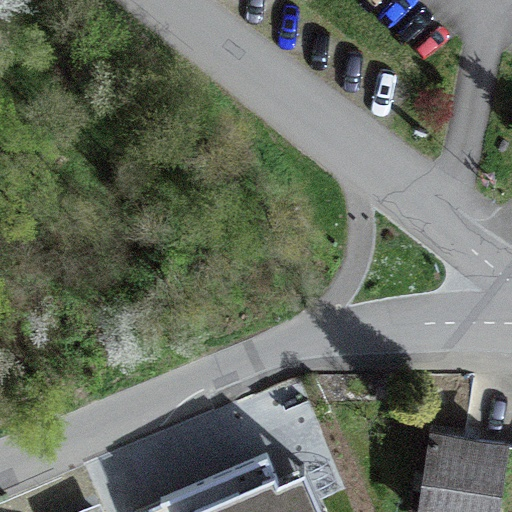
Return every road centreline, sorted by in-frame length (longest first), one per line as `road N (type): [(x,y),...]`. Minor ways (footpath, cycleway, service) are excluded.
road 1 (residential): [(0,464),(319,334)]
road 2 (residential): [(355,152),(166,0)]
road 3 (residential): [(511,277),(355,152)]
road 4 (residential): [(319,334),(511,321)]
road 5 (residential): [(355,152),(360,243),(319,334)]
